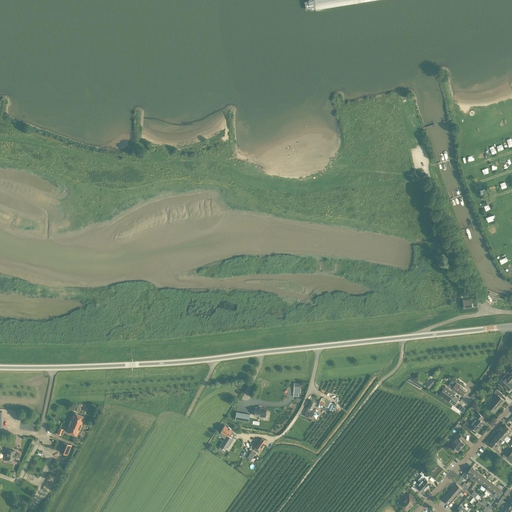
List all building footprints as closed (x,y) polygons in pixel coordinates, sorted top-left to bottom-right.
[(472,165),(475,161),(467,154),(464,157),(472,165)] [(495,207),(503,204),(501,199),(493,202),(495,207)] [(471,299),(463,300),(464,308),(472,307),(471,299)] [(511,383),(509,381),(511,378),(506,373),(502,378),(504,380),(501,383),(509,390),(511,386),(511,383)] [(431,380),(426,385),(429,388),(434,383),(431,380)] [(452,381),(449,385),(452,388),(462,396),(465,391),(462,388),(463,387),(456,382),(456,383),(452,381)] [(300,392),(301,383),(294,382),(293,391),(300,392)] [(455,393),(451,391),(445,386),(439,395),(454,405),(456,403),(459,399),(455,396),(454,397),(453,396),(455,393)] [(497,395),(487,406),(495,412),(505,401),(501,397),(503,395),(497,389),(494,392),(497,395)] [(322,398),(319,403),(323,405),(327,407),(330,401),(327,399),(326,400),(322,398)] [(305,414),(304,416),(309,418),(310,416),(312,417),(315,409),(313,408),(316,402),(311,400),(308,407),(305,413),(305,414)] [(464,413),(467,409),(461,404),(460,405),(458,408),(464,413)] [(255,407),(254,415),(265,417),(266,409),(261,408),(261,407),(258,407),(258,408),(255,407)] [(76,435),(84,417),(74,412),(66,431),(76,435)] [(248,422),(250,414),(236,412),(235,419),(248,422)] [(471,419),(473,421),(481,427),(485,423),(480,419),(482,416),(478,412),(475,414),(471,419)] [(477,432),(481,427),(473,421),(469,425),(466,422),(462,426),(469,431),(472,428),(477,432)] [(221,431),(219,435),(224,438),(230,442),(232,438),(228,436),(232,430),(231,429),(231,428),(228,426),(228,427),(224,425),(220,431),(221,431)] [(507,435),(511,430),(506,425),(501,430),(507,435)] [(501,430),(497,434),(503,440),(503,439),(505,441),(509,436),(507,435),(501,430)] [(455,440),(451,445),(454,447),(454,448),(457,451),(461,448),(460,447),(464,442),(461,440),(463,437),(457,432),(455,435),(456,436),(454,439),(455,440)] [(493,439),(499,444),(501,445),(502,444),(501,442),(503,440),(497,434),(493,439)] [(219,447),(224,450),(229,441),(224,438),(219,447)] [(261,450),(260,449),(265,440),(262,438),(254,450),(258,452),(259,450),(260,451),(261,450)] [(498,448),(497,447),(499,444),(493,439),(489,444),(495,449),(496,450),(498,448)] [(62,444),(59,451),(67,455),(71,445),(63,441),(62,444)] [(5,454),(4,457),(5,458),(6,458),(6,459),(7,459),(7,461),(11,462),(12,461),(12,460),(14,460),(14,459),(19,460),(20,453),(15,453),(15,451),(7,449),(6,454),(5,454)] [(472,477),(476,470),(471,467),(467,472),(465,471),(461,477),(465,480),(469,475),(472,477)] [(477,480),(481,474),(476,470),(472,477),(477,480)] [(422,475),(418,480),(420,481),(428,488),(432,484),(427,479),(430,476),(425,472),(422,475)] [(482,484),(487,478),(481,474),(477,480),(482,484)] [(487,488),(492,482),(487,478),(482,484),(487,488)] [(423,493),(428,488),(420,481),(416,486),(414,484),(411,487),(416,491),(419,488),(423,493)] [(487,488),(485,490),(491,494),(492,492),(497,485),(492,482),(487,488)] [(456,483),(451,488),(458,494),(463,489),(456,483)] [(491,494),(490,494),(495,498),(496,497),(498,498),(503,492),(501,491),(502,489),(497,485),(492,492),(491,494)] [(453,500),(458,494),(451,488),(447,494),(453,500)] [(406,499),(400,505),(407,511),(411,505),(412,506),(413,505),(411,503),(416,498),(409,493),(405,498),(406,499)] [(453,500),(447,494),(442,499),(449,505),(453,500)]
